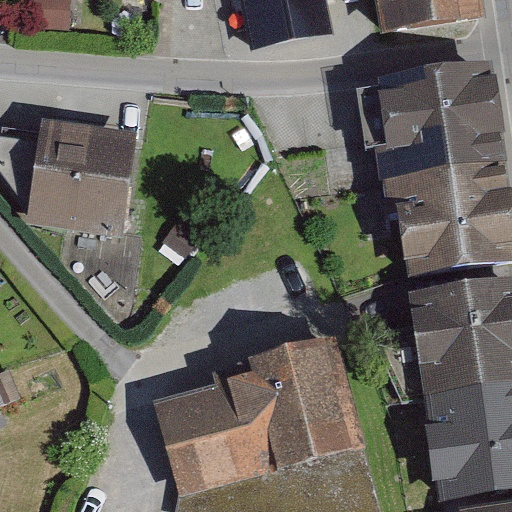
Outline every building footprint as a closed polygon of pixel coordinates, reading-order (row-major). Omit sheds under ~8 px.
[(50,0),(33,0),(32,34),(70,35),(71,3),(51,2),(50,0)] [(366,0),(268,0),(281,49),(301,44),(305,62),(378,45),(366,0)] [(471,0),(382,0),(387,31),(474,19),(471,0)] [(489,77),(380,90),(385,154),(376,156),(379,185),(502,163),(489,77)] [(138,151),(42,137),(26,240),(122,255),(138,151)] [(398,219),(412,280),(511,264),(511,242),(502,163),(379,185),(384,219),(398,219)] [(202,244),(179,227),(163,249),(185,266),(202,244)] [(511,295),(409,311),(412,337),(371,344),(402,412),(423,410),(423,415),(511,402),(511,295)] [(152,418),(179,511),(178,511),(377,511),(337,354),(213,392),(216,400),(152,418)] [(0,412),(21,404),(9,376),(0,380),(0,412)] [(511,402),(423,415),(436,511),(471,511),(511,506),(511,402)]
